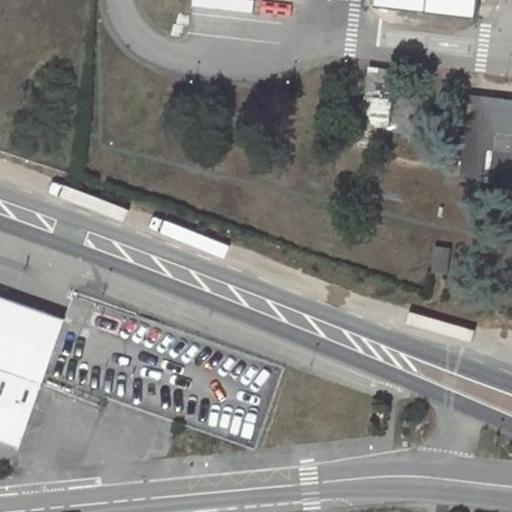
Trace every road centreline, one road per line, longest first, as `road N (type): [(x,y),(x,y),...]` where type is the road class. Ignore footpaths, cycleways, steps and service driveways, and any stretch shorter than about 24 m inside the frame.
road 1 (secondary): [(511,384),(0,192)]
road 2 (secondary): [(0,224),(441,395)]
road 3 (residential): [(29,511),(416,476)]
road 4 (unknown): [(92,343),(22,511)]
